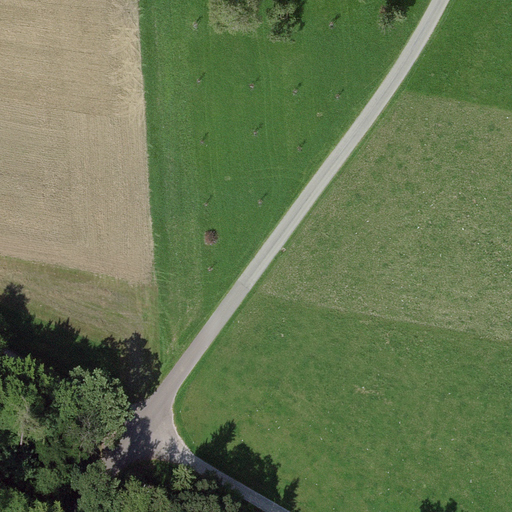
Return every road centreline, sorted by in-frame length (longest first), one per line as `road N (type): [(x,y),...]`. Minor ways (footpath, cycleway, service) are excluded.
road 1 (unclassified): [(443,0),(417,53),(87,511)]
road 2 (track): [(0,353),(145,431)]
road 3 (track): [(284,511),(145,431)]
